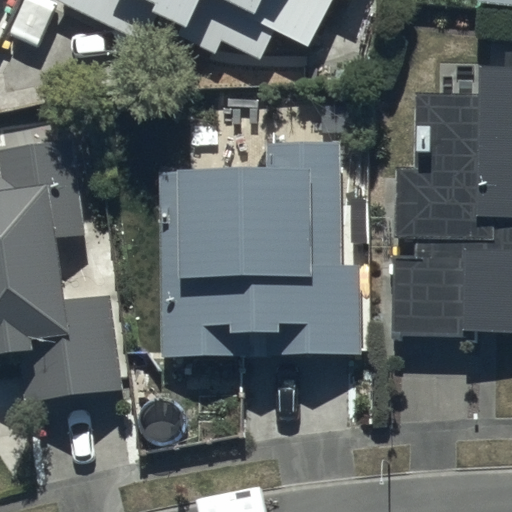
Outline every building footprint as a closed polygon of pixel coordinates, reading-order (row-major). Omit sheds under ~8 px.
[(22,0),(0,0),(0,22),(9,27),(22,0)] [(61,0),(56,12),(148,54),(155,38),(215,66),(220,54),(264,74),(276,49),(312,66),(337,12),(353,19),(361,0),(61,0)] [(511,0),(481,0),(480,15),(511,18),(511,0)] [(511,88),(482,89),(483,110),(415,110),(415,184),(394,184),(394,253),(418,253),(418,274),(393,273),(393,354),(511,354),(511,88)] [(73,155),(0,164),(0,188),(1,195),(0,194),(0,388),(26,385),(30,418),(124,405),(112,315),(66,321),(57,254),(86,250),(73,155)] [(266,185),(160,186),(162,375),(253,373),(253,365),(286,365),(287,372),(369,371),(367,277),(348,277),(346,158),(265,160),(266,185)]
